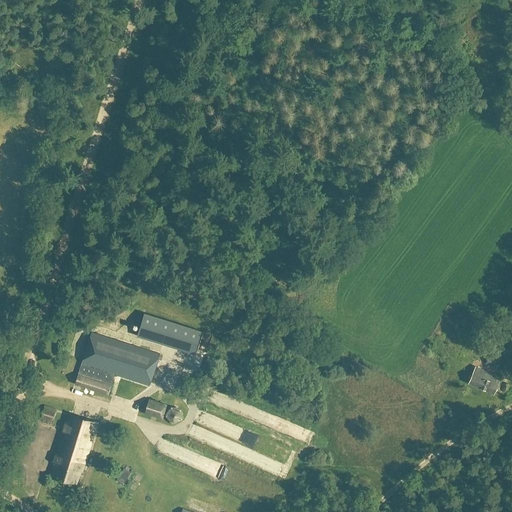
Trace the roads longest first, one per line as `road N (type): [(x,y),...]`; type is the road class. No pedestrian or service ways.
road 1 (track): [(0,435),(141,0)]
road 2 (track): [(511,409),(469,430),(372,511)]
